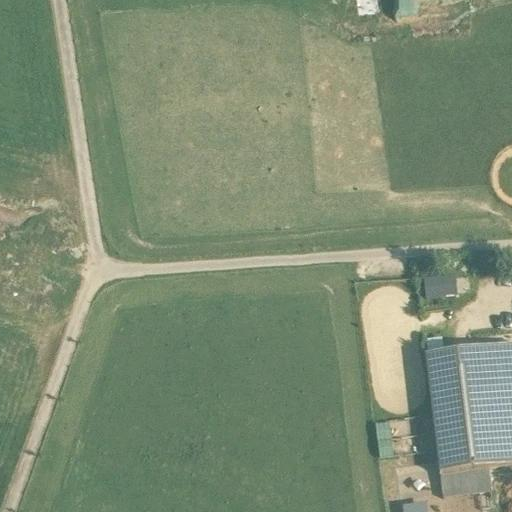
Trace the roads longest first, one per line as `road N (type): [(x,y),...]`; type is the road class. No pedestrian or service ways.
road 1 (track): [(97,284),(511,258)]
road 2 (track): [(66,0),(92,162),(97,284)]
road 3 (track): [(97,284),(14,511)]
